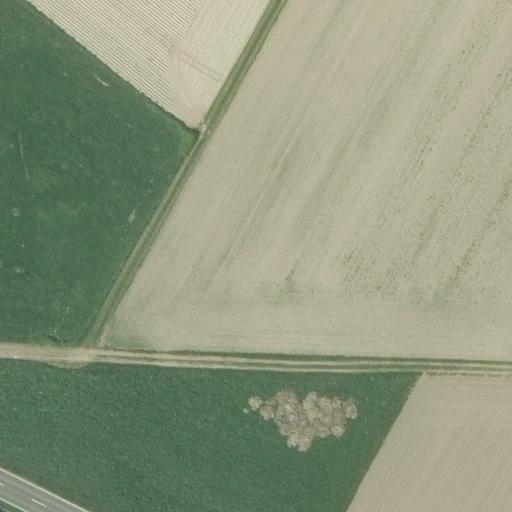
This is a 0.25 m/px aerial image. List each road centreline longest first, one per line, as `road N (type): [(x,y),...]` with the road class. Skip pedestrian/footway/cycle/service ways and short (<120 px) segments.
road 1 (track): [(511,371),(0,350)]
road 2 (track): [(81,354),(272,0)]
